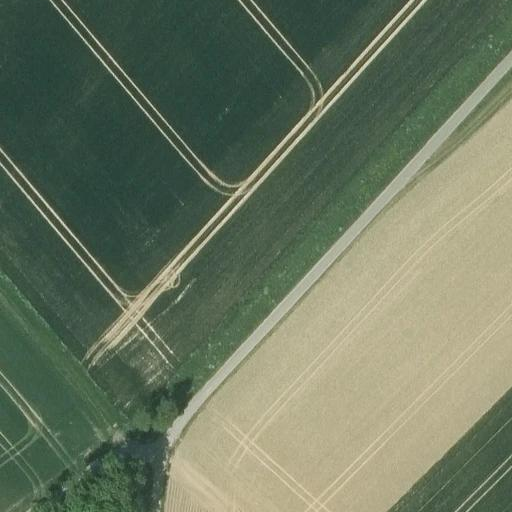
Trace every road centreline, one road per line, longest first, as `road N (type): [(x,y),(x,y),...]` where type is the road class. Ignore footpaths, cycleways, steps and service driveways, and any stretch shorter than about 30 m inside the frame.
road 1 (track): [(511,58),(204,394),(157,461)]
road 2 (track): [(0,283),(134,452)]
